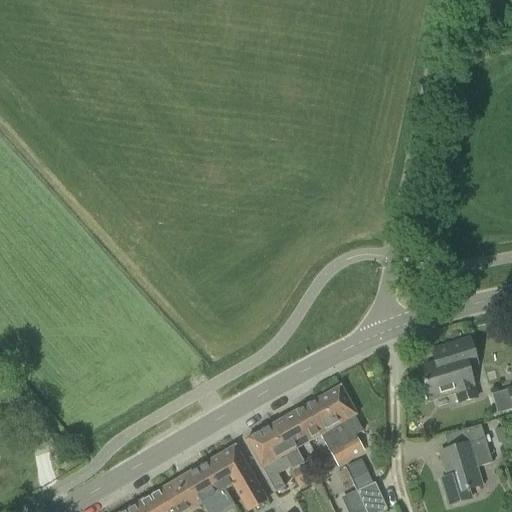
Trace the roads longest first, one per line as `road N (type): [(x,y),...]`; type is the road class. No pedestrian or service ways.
road 1 (secondary): [(60,511),(288,379),(390,332)]
road 2 (unclassified): [(390,332),(384,306),(442,0)]
road 3 (track): [(407,511),(396,470),(390,332)]
road 4 (secondary): [(390,332),(511,298)]
